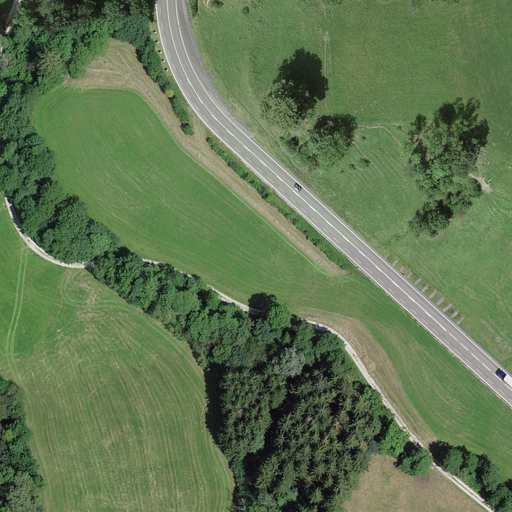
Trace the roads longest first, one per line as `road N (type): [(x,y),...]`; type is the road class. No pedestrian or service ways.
road 1 (track): [(0,164),(15,220),(45,256),(67,264),(158,264),(332,336),(438,464),(493,511)]
road 2 (primary): [(511,394),(197,99),(166,0)]
